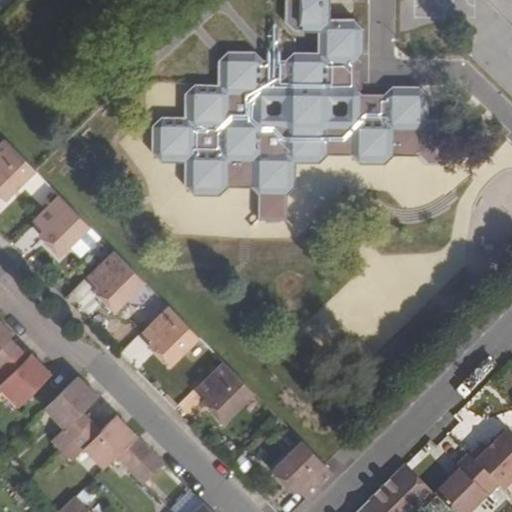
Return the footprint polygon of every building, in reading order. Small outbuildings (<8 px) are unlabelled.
[(287,0),(287,21),(296,30),(320,31),(321,53),(295,53),(287,61),(264,62),(255,54),(229,54),(219,62),(220,86),(196,86),(187,94),(187,118),(163,118),(153,127),(154,152),(162,160),(187,160),(187,185),(195,193),(219,193),(228,185),(254,185),(263,194),(263,197),(286,197),(286,193),(295,185),(295,161),(320,161),(327,154),(354,153),(362,161),(386,161),(394,154),(419,154),(419,129),(428,121),(428,97),(419,87),(394,88),(385,95),(361,95),(353,88),(352,64),(363,55),(363,30),(356,24),(330,23),(329,0),(287,0)] [(511,97),(511,55),(490,34),(468,57),(511,97)] [(35,171),(4,140),(0,143),(0,196),(5,201),(35,171)] [(90,226),(59,195),(34,220),(43,230),(51,238),(47,242),(60,256),(79,236),(90,226)] [(286,197),(263,197),(263,216),(286,216),(286,197)] [(90,247),(100,237),(90,226),(79,236),(90,247)] [(43,230),(39,234),(47,242),(51,238),(43,230)] [(145,282),(114,250),(88,276),(98,286),(106,294),(102,298),(116,312),(145,282)] [(98,286),(95,290),(102,298),(106,294),(98,286)] [(169,306),(142,332),(153,342),(161,350),(156,354),(170,367),(200,337),(169,306)] [(5,326),(0,320),(0,366),(19,347),(9,338),(1,330),(5,326)] [(13,334),(5,326),(1,330),(9,338),(13,334)] [(153,342),(148,346),(156,354),(161,350),(153,342)] [(52,373),(40,361),(35,366),(28,357),(19,347),(0,366),(0,389),(17,407),(52,373)] [(32,353),(28,357),(35,366),(40,361),(32,353)] [(255,393),(223,361),(198,387),(208,398),(215,406),(211,410),(225,423),(255,393)] [(90,386),(79,375),(66,387),(45,409),(66,430),(54,441),(63,450),(93,421),(83,412),(96,400),(85,390),(90,386)] [(99,396),(90,386),(85,390),(96,400),(99,396)] [(208,398),(204,403),(211,410),(215,406),(208,398)] [(128,424),(118,415),(115,418),(123,428),(128,424)] [(137,434),(128,424),(123,428),(115,418),(102,431),(93,421),(63,450),(73,460),(84,449),(103,468),(116,455),(137,434)] [(485,447),(482,443),(469,456),(498,485),(500,487),(511,475),(511,434),(505,427),(485,447)] [(151,448),(137,434),(116,455),(130,469),(151,448)] [(325,464),(301,441),(271,471),(285,484),(290,481),(295,486),(308,499),(333,473),(325,464)] [(151,448),(130,469),(145,483),(166,463),(151,448)] [(434,496),(435,498),(449,511),(469,511),(498,485),(468,455),(456,467),(459,471),(434,496)] [(420,511),(435,498),(434,496),(403,466),(365,503),(370,507),(364,511),(420,511)] [(290,481),(285,484),(291,491),(295,486),(290,481)] [(75,496),(58,511),(86,511),(88,510),(75,496)] [(214,511),(204,502),(194,511),(214,511)] [(365,503),(355,511),(364,511),(370,507),(365,503)]
